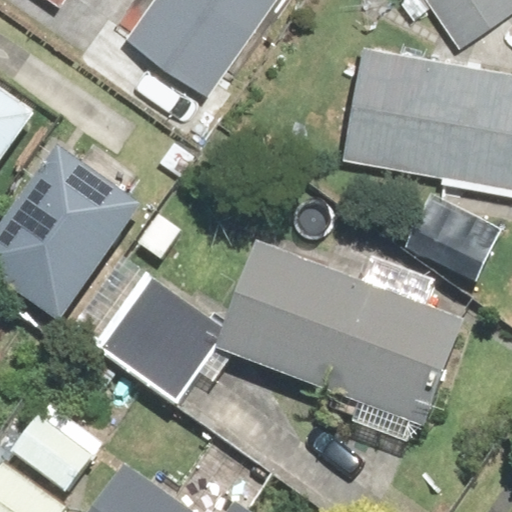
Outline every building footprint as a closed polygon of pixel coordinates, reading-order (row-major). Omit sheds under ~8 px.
[(288,0),(135,0),(106,41),(207,113),(288,0)] [(511,10),(511,0),(426,0),(460,47),(511,10)] [(511,60),(369,36),(348,150),(511,178),(511,60)] [(0,174),(42,113),(0,84),(0,174)] [(62,139),(0,232),(0,276),(67,321),(150,197),(62,139)] [(230,331),(151,276),(100,349),(182,406),(222,348),(365,402),(358,420),(420,443),(467,318),(430,304),(439,279),(377,256),(367,280),(264,241),(230,331)] [(51,408),(14,452),(66,496),(103,451),(51,408)] [(0,511),(257,511),(238,498),(228,511),(204,511),(137,463),(100,511),(67,511),(70,509),(9,465),(0,477),(0,511)]
